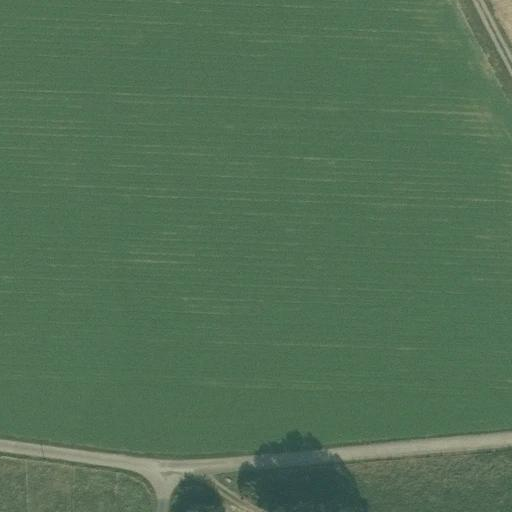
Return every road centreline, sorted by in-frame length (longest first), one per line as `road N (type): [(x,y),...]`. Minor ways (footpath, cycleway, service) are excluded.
road 1 (track): [(170,470),(511,444)]
road 2 (residential): [(0,447),(170,470),(164,511)]
